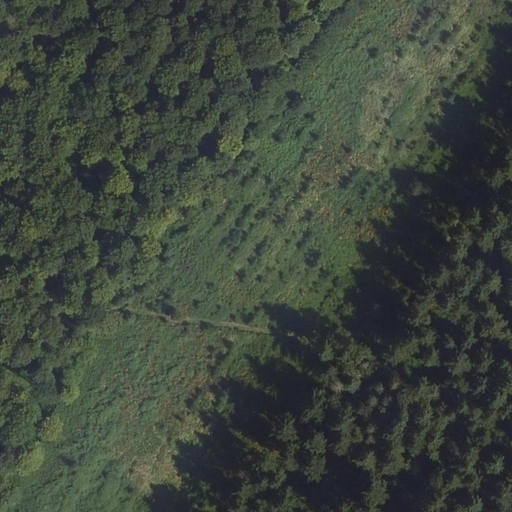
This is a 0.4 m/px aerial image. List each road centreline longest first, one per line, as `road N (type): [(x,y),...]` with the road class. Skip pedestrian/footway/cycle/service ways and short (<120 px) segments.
road 1 (track): [(0,282),(281,320),(373,348),(431,414),(511,456)]
road 2 (track): [(511,129),(373,348)]
